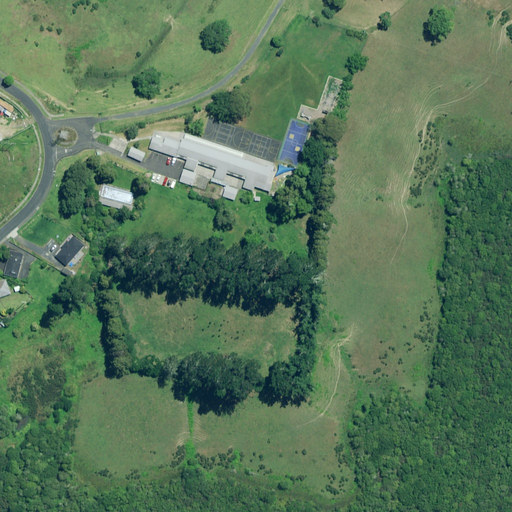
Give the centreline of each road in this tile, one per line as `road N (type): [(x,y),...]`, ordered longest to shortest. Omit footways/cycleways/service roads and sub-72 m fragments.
road 1 (track): [(109,118),(167,106),(219,82),(240,64),(280,0)]
road 2 (residential): [(0,82),(31,104),(49,153),(38,194),(0,235)]
